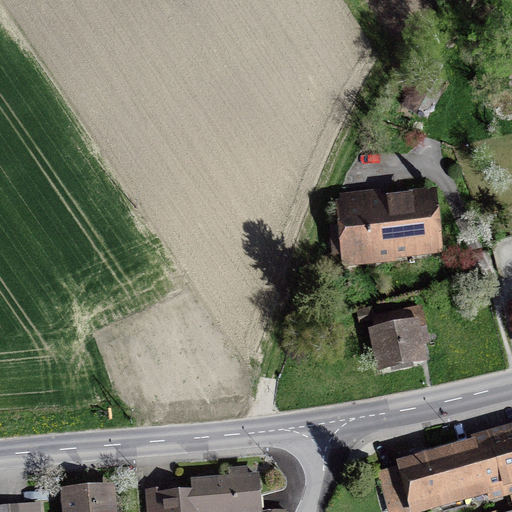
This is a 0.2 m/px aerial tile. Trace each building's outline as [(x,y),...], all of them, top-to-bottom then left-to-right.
[(336,255),(434,244),(429,198),(389,203),(390,210),(369,213),(367,196),(343,198),(345,215),(344,215),(345,229),(333,230),(336,255)] [(421,309),(374,319),(377,334),(374,334),(382,369),(421,360),(415,331),(425,329),(421,309)] [(492,445),(380,475),(388,503),(393,502),(395,511),(407,511),(417,509),(504,486),(505,492),(511,490),(511,433),(491,439),(492,445)] [(193,482),(194,496),(195,511),(259,511),(257,477),(245,478),(244,471),(229,472),(230,479),(193,482)] [(111,511),(110,490),(66,494),(67,511),(111,511)] [(195,511),(194,496),(165,498),(164,491),(149,492),(150,511),(195,511)]
